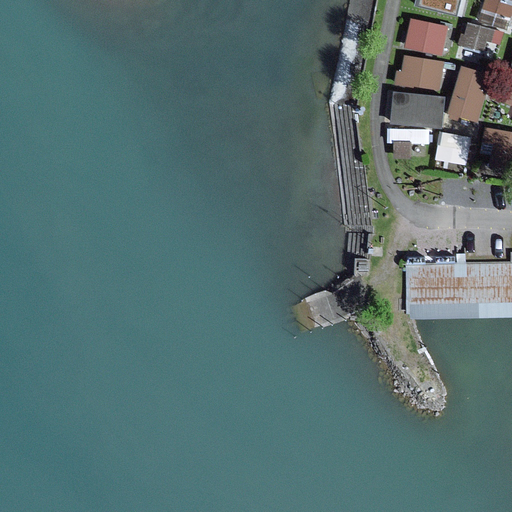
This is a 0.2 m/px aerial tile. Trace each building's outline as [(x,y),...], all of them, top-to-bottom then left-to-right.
[(424,0),(461,8),(463,0),(424,0)] [(511,0),(485,0),(478,22),(508,31),(511,18),(511,0)] [(448,27),(411,19),(405,48),(442,56),(448,27)] [(495,30),(468,24),(465,35),(461,33),(458,46),(484,52),(487,42),(492,43),(495,30)] [(440,91),(444,63),(404,57),(402,72),(397,71),(395,84),(440,91)] [(493,76),(462,66),(448,114),(450,115),(449,119),(458,122),(459,118),(479,124),(493,76)] [(442,129),(445,97),(393,93),(390,124),(442,129)] [(511,131),(485,127),(483,143),(493,145),(489,167),(511,170),(511,131)] [(475,157),(475,129),(445,129),(445,157),(475,157)] [(511,264),(408,265),(408,313),(412,313),(412,318),(511,317),(511,264)]
